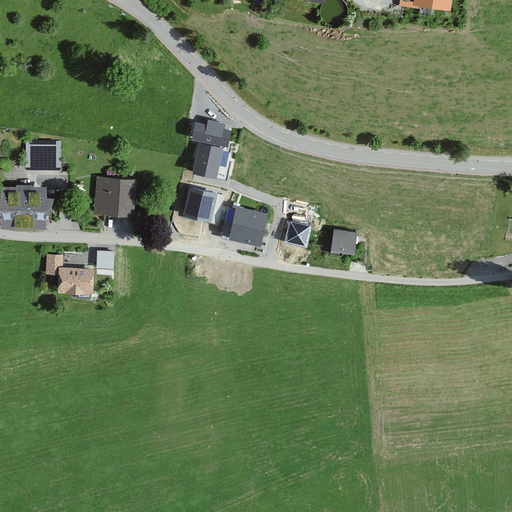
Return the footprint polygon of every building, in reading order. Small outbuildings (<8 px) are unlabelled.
[(450,14),(452,0),(401,0),(400,6),(450,14)] [(225,119),(208,115),(207,120),(195,117),(192,134),(200,135),(193,166),(217,172),(223,141),(229,142),(232,126),(224,125),(225,119)] [(26,140),(26,166),(61,166),(61,140),(26,140)] [(94,213),(133,216),(136,180),(97,177),(94,213)] [(0,228),(47,228),(47,188),(0,188),(0,228)] [(217,194),(190,188),(183,216),(211,222),(217,194)] [(237,208),(230,239),(260,246),(267,215),(237,208)] [(309,218),(294,215),(293,221),(308,224),(309,218)] [(310,227),(290,223),(286,241),(306,246),(310,227)] [(331,251),(355,254),(357,233),(333,230),(331,251)] [(58,293),(92,294),(93,268),(63,268),(64,254),(47,254),(47,276),(58,276),(58,293)]
